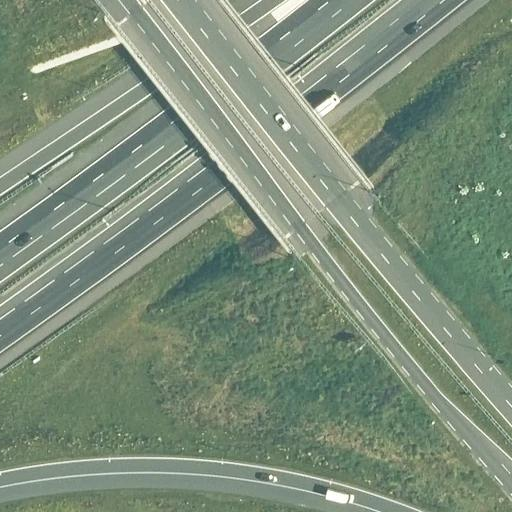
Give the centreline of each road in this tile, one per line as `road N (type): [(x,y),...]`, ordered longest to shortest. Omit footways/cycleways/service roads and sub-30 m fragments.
road 1 (primary): [(134,13),(390,346),(511,483)]
road 2 (motorway): [(0,334),(441,0)]
road 3 (primary): [(511,408),(176,0)]
road 4 (motorway): [(328,0),(0,248)]
road 5 (motorway): [(0,481),(91,468),(206,467),(315,486),(397,511)]
road 6 (motorway): [(274,0),(0,186)]
